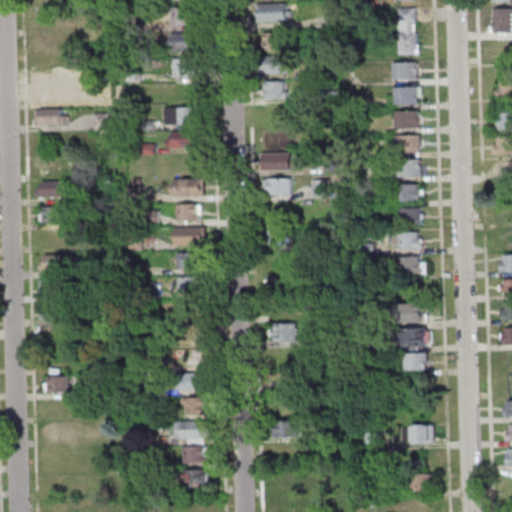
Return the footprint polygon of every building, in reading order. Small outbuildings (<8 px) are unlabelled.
[(289,20),(259,21),(259,2),(289,1),(289,20)] [(173,5),(194,5),(194,24),(173,25),(173,5)] [(494,6),(511,6),(511,33),(495,34),(494,6)] [(400,53),(399,31),(400,31),(400,22),(400,7),(416,7),(416,21),(413,21),(414,31),(418,31),(418,52),(400,53)] [(172,32),(202,30),(203,48),(173,50),(172,32)] [(266,47),(266,32),(284,31),(285,47),(266,47)] [(511,57),(491,58),(491,44),(498,44),(498,39),(511,38),(511,57)] [(263,72),(263,55),(290,55),(291,72),(263,72)] [(175,58),(197,57),(197,76),(175,76),(175,58)] [(393,62),(417,61),(417,80),(394,81),(393,62)] [(128,71),(141,70),(142,81),(128,81),(128,71)] [(501,104),(501,96),(497,96),(497,88),(501,88),(500,73),(511,72),(511,98),(506,99),(506,104),(501,104)] [(267,97),(266,81),(285,80),(285,91),(289,91),(289,97),(267,97)] [(38,102),(64,102),(64,85),(38,85),(38,102)] [(419,96),(419,105),(396,106),(395,87),(423,86),(423,96),(419,96)] [(323,101),(322,90),(337,90),(337,100),(323,101)] [(167,106),(198,105),(199,125),(167,126),(167,106)] [(64,114),(69,114),(69,122),(42,123),(42,122),(37,122),(37,109),(41,109),(41,107),(64,107),(64,114)] [(420,109),(420,127),(396,127),(396,110),(420,109)] [(500,124),(497,124),(497,116),(500,116),(500,111),(511,111),(511,129),(500,130),(500,124)] [(95,113),(110,113),(111,129),(95,129),(95,113)] [(175,137),(175,130),(204,129),(204,146),(169,147),(168,137),(175,137)] [(397,134),(421,134),(421,152),(397,153),(397,134)] [(499,153),(494,153),(493,143),(499,143),(499,135),(511,135),(511,153),(499,154),(499,153)] [(155,143),(156,154),(131,155),(130,144),(155,143)] [(293,169),(264,170),(264,152),(292,151),(293,169)] [(43,172),(43,158),(64,157),(65,172),(43,172)] [(421,157),(422,176),(398,177),(398,158),(421,157)] [(325,163),(339,162),(339,172),(325,173),(325,163)] [(268,177),(292,176),(292,195),(269,196),(268,177)] [(175,178),(206,177),(207,194),(175,195),(175,178)] [(313,180),(331,179),(332,198),(314,199),(313,180)] [(44,187),(44,180),(66,180),(66,195),(39,196),(39,187),(44,187)] [(397,182),(419,182),(419,187),(422,187),(423,200),(397,201),(397,182)] [(179,203),(199,203),(200,222),(179,222),(179,203)] [(66,205),(66,222),(46,222),(45,206),(66,205)] [(402,206),(422,205),(422,225),(403,225),(402,206)] [(147,210),(160,210),(161,223),(148,224),(147,210)] [(270,226),(292,225),(293,244),(270,245),(270,226)] [(207,226),(208,243),(177,244),(177,227),(207,226)] [(419,230),(419,236),(422,236),(423,249),(400,250),(400,231),(419,230)] [(143,235),(143,250),(130,250),(130,235),(143,235)] [(179,252),(205,251),(205,267),(180,268),(179,252)] [(511,272),(502,273),(501,260),(504,259),(504,254),(511,253),(511,272)] [(42,269),(41,262),(46,261),(46,255),(68,254),(68,268),(42,269)] [(401,273),(401,255),(420,254),(420,260),(423,260),(424,272),(401,273)] [(105,262),(118,261),(119,274),(106,275),(105,262)] [(204,282),(204,291),(181,292),(180,276),(208,275),(208,282),(204,282)] [(47,295),(47,293),(42,293),(42,279),(47,279),(47,278),(70,277),(71,294),(47,295)] [(505,290),(502,290),(502,283),(505,283),(505,278),(511,277),(511,296),(506,297),(505,290)] [(424,300),(425,319),(396,320),(396,301),(424,300)] [(47,302),(71,301),(71,319),(47,319),(47,318),(42,318),(42,303),(47,303),(47,302)] [(511,302),(502,303),(502,320),(511,320),(511,302)] [(277,340),(276,335),(274,335),(274,328),(276,328),(276,323),(298,323),(298,340),(277,340)] [(404,346),(403,326),(427,325),(428,346),(404,346)] [(511,326),(502,327),(502,344),(511,343),(511,326)] [(181,347),(211,346),(212,363),(182,364),(181,347)] [(406,352),(427,351),(428,370),(406,370),(406,352)] [(182,371),(212,370),(213,388),(183,389),(182,371)] [(275,371),(305,370),(306,388),(275,389),(275,371)] [(49,375),(71,375),(72,391),(50,392),(49,375)] [(148,383),(163,383),(163,395),(148,395),(148,383)] [(207,396),(207,415),(189,416),(188,404),(185,404),(185,397),(207,396)] [(280,423),(280,419),(299,418),(299,437),(277,437),(276,423),(280,423)] [(177,420),(213,419),(213,436),(178,437),(177,420)] [(414,443),(414,424),(432,423),(433,442),(414,443)] [(364,434),(378,433),(379,443),(365,443),(364,434)] [(186,445),(207,444),(207,462),(186,462),(186,445)] [(185,469),(214,468),(214,485),(185,486),(185,469)] [(303,488),(303,470),(278,470),(278,488),(303,488)] [(410,473),(431,473),(432,489),(410,490),(410,473)] [(295,511),(295,496),(278,497),(278,511),(295,511)]
